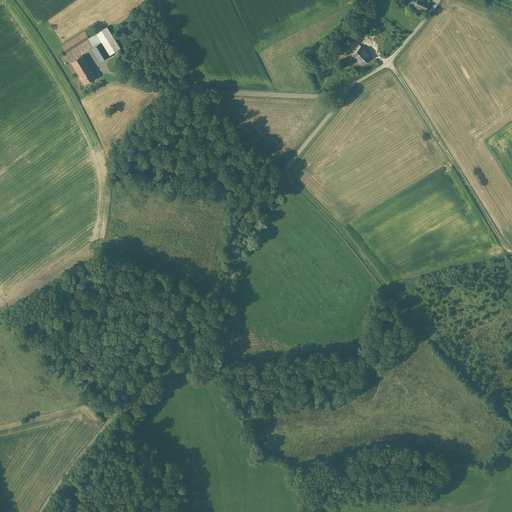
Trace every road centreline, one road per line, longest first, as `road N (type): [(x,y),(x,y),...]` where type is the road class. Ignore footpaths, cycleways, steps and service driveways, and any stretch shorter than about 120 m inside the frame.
road 1 (unclassified): [(351,85),(259,212),(224,301),(116,411),(40,511)]
road 2 (track): [(284,173),(511,419)]
road 3 (track): [(388,61),(508,252)]
road 4 (unclassified): [(351,85),(313,96),(198,91)]
road 5 (track): [(384,288),(511,251)]
road 6 (unclassified): [(439,0),(384,65),(351,85)]
